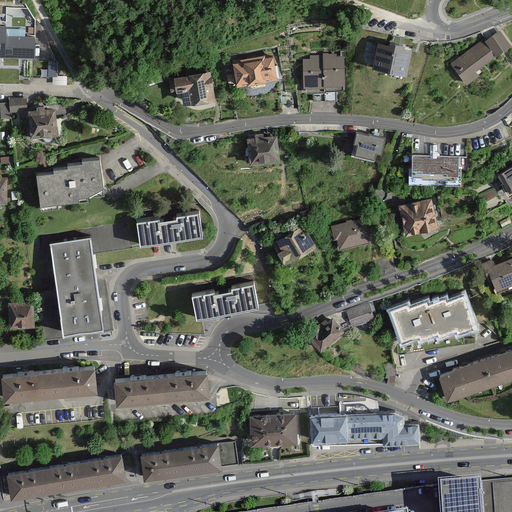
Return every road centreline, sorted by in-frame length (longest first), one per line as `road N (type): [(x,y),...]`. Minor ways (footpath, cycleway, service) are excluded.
road 1 (primary): [(79,511),(511,454)]
road 2 (residential): [(511,103),(462,130),(287,118),(185,131),(119,94),(101,101)]
road 3 (residential): [(127,343),(122,295),(129,274),(209,258),(228,229),(140,129),(101,101)]
road 4 (residential): [(218,358),(235,327),(279,322),(511,235)]
road 5 (residential): [(511,423),(452,416),(356,382),(251,378),(218,358)]
road 6 (residential): [(0,356),(127,343)]
